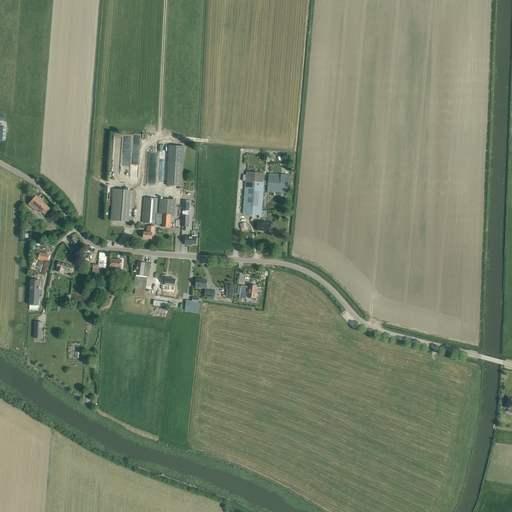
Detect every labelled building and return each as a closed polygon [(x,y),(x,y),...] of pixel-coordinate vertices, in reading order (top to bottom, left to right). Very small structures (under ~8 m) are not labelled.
[(184,146),(169,146),(167,186),(182,186),(184,146)] [(243,214),(261,215),(264,173),(246,172),(243,214)] [(267,192),(270,192),(276,193),(288,193),(289,175),(269,173),(267,192)] [(111,220),(133,222),(135,191),(113,189),(111,220)] [(36,196),(29,205),(36,212),(39,209),(45,214),(50,209),(36,196)] [(145,198),(143,223),(162,224),(162,227),(170,228),(171,215),(174,215),(176,201),(161,199),(160,214),(163,214),(162,218),(156,218),(158,199),(145,198)] [(258,221),(258,225),(257,230),(270,231),(270,228),(273,228),(273,223),(258,221)] [(152,239),(152,233),(154,233),(155,227),(149,227),(148,233),(144,233),(144,238),(152,239)] [(196,237),(196,235),(192,235),(192,237),(186,237),(185,245),(189,245),(189,244),(196,244),(196,237)] [(40,253),(36,269),(45,271),(47,264),(46,263),(48,255),(40,253)] [(99,257),(99,260),(98,267),(102,268),(106,268),(107,257),(99,257)] [(110,259),(110,264),(110,268),(109,273),(116,273),(116,268),(122,268),(122,260),(110,259)] [(63,273),(64,271),(71,273),(72,271),(73,266),(59,262),(57,267),(58,267),(57,271),(63,273)] [(146,289),(148,276),(149,277),(151,264),(138,262),(134,287),(135,288),(134,294),(144,295),(145,289),(146,289)] [(165,284),(163,284),(162,289),(170,290),(170,285),(175,286),(175,279),(165,278),(165,284)] [(197,278),(196,286),(202,287),(202,288),(206,288),(207,281),(201,280),(201,279),(197,278)] [(40,280),(31,279),(30,305),(39,305),(40,280)] [(241,285),(240,298),(246,299),(247,295),(248,295),(248,297),(248,298),(256,299),(257,293),(255,293),(256,286),(250,285),(249,292),(248,291),(248,286),(241,285)] [(215,291),(206,290),(205,296),(207,297),(207,299),(214,300),(214,298),(215,291)] [(184,311),(199,314),(201,303),(198,302),(192,301),(185,300),(184,304),(185,304),(184,311)] [(35,322),(34,338),(42,339),(43,322),(35,322)]
